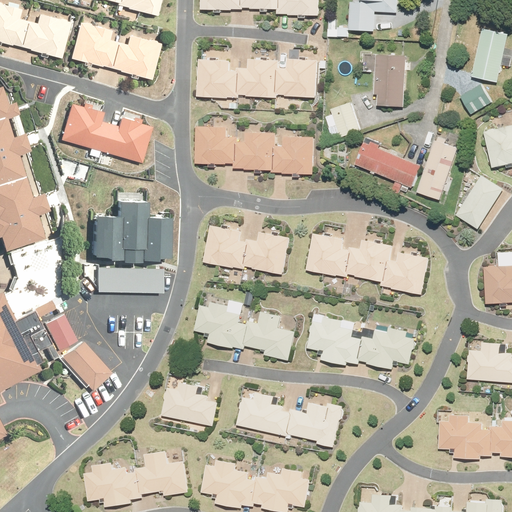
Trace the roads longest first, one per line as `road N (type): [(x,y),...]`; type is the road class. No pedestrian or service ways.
road 1 (residential): [(27,499),(107,422),(149,367),(183,279),(190,197)]
road 2 (residential): [(190,197),(276,208),(379,206),(412,218),(461,259)]
road 3 (residential): [(209,367),(377,386),(413,411)]
road 4 (residential): [(0,60),(184,120)]
road 5 (residential): [(511,477),(429,475),(379,439)]
road 6 (residential): [(184,29),(305,40)]
